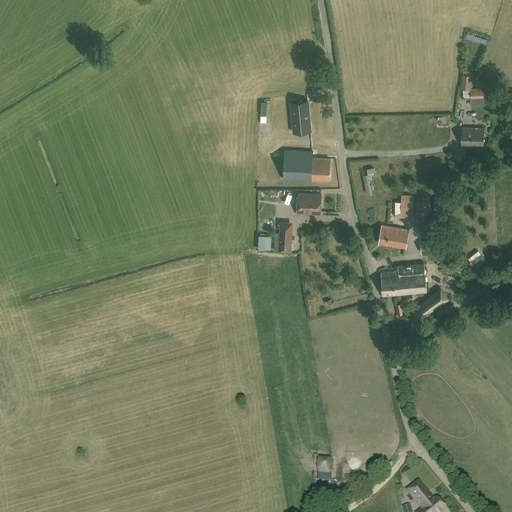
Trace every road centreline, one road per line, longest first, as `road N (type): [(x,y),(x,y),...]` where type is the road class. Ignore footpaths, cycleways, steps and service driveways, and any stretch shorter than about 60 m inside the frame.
road 1 (unclassified): [(392,362),(346,190),(321,0)]
road 2 (unclassified): [(470,511),(414,440),(392,362)]
road 3 (unclassified): [(392,362),(446,311),(511,277)]
